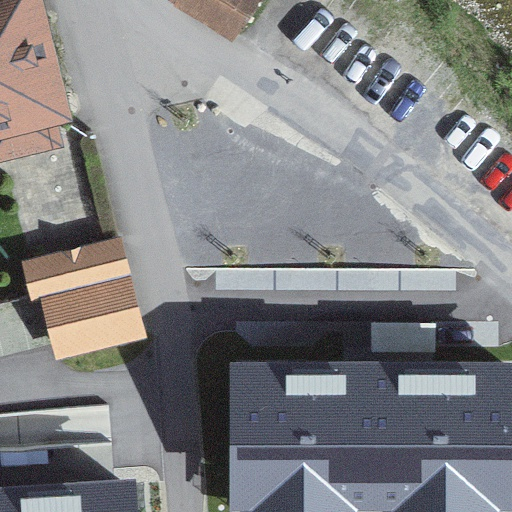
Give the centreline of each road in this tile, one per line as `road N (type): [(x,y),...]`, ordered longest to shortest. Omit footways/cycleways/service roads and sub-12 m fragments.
road 1 (residential): [(192,511),(153,206),(107,0)]
road 2 (residential): [(129,0),(342,125),(511,271)]
